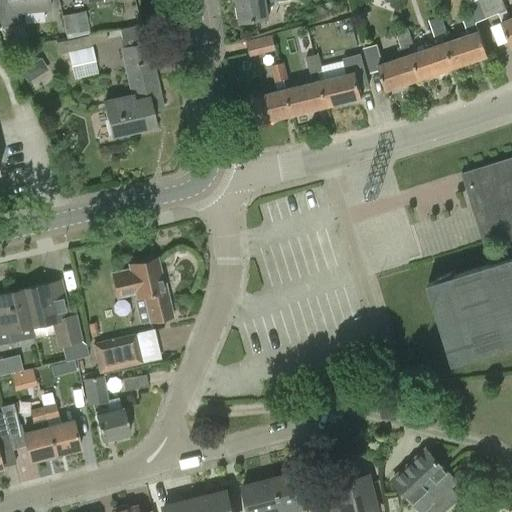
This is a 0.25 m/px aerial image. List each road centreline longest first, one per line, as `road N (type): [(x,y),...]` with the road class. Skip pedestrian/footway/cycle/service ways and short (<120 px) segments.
road 1 (track): [(511,461),(481,442),(336,408),(180,407)]
road 2 (tertiary): [(511,100),(253,178),(207,177)]
road 3 (residential): [(162,444),(222,294),(225,223),(207,177)]
road 4 (tertiary): [(0,233),(184,191),(207,177)]
road 5 (tertiary): [(207,177),(214,155),(193,0)]
road 6 (residential): [(0,507),(137,471),(162,444)]
road 7 (residential): [(162,444),(197,454),(307,425)]
